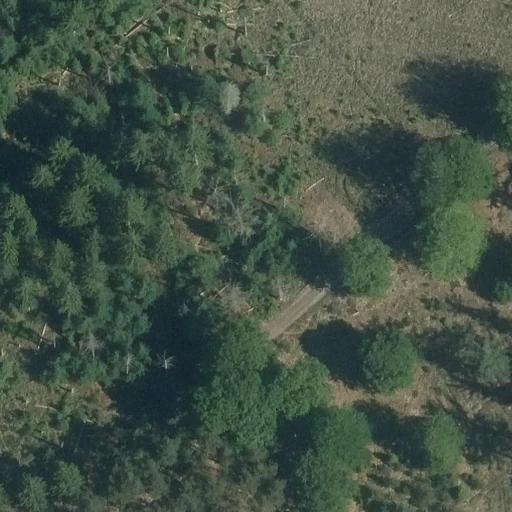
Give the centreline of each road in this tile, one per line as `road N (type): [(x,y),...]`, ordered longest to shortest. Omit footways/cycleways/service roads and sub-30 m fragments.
road 1 (track): [(304,312),(511,129)]
road 2 (track): [(79,511),(220,387)]
